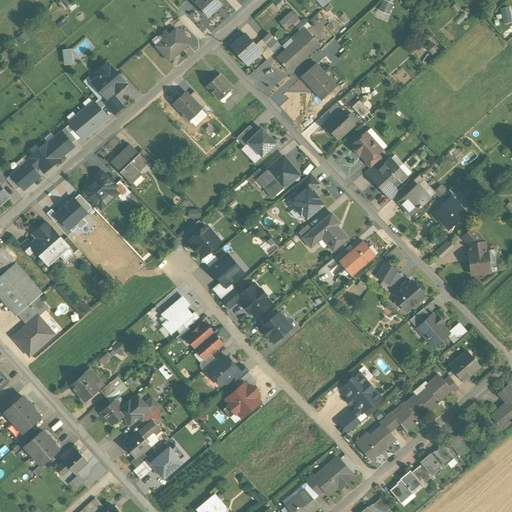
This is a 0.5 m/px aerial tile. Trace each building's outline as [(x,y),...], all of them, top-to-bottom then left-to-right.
[(64,0),(63,0),(58,4),(63,10),(69,5),(64,0)] [(199,0),(196,3),(196,4),(209,17),(217,10),(215,8),(221,3),(217,0),(199,0)] [(382,1),(379,11),(389,15),(393,4),(382,1)] [(57,4),(46,13),(49,17),(60,8),(57,4)] [(429,7),(422,6),(420,17),(427,19),(429,7)] [(501,9),(504,24),(511,22),(511,20),(509,7),(501,9)] [(300,21),(291,12),(282,20),(279,23),(284,29),(287,26),(291,23),(294,26),(300,21)] [(467,17),(464,14),(455,21),(458,25),(467,17)] [(67,22),(64,19),(57,25),(60,28),(67,22)] [(304,20),(296,28),(298,31),(302,28),(307,23),(304,20)] [(298,31),(291,37),(296,42),(306,32),(302,28),(298,31)] [(156,46),(166,59),(179,47),(182,50),(189,44),(176,29),(163,40),(156,46)] [(296,42),(277,58),(282,64),(281,65),(283,66),(284,66),(289,72),(302,61),(300,59),(316,44),(306,32),(296,42)] [(23,33),(17,39),(23,45),(28,39),(23,33)] [(269,33),(255,46),(258,50),(257,51),(266,60),(274,53),(281,47),(269,33)] [(255,46),(244,35),(231,48),(245,62),(257,51),(258,50),(255,46)] [(158,38),(153,43),(156,46),(163,40),(161,37),(159,39),(158,38)] [(439,51),(432,44),(426,49),(432,56),(439,51)] [(64,65),(72,64),(70,49),(62,50),(64,65)] [(8,50),(0,55),(7,65),(15,58),(8,50)] [(136,56),(140,60),(144,55),(141,52),(136,56)] [(126,65),(129,69),(136,64),(133,59),(126,65)] [(116,93),(126,84),(108,63),(97,72),(100,75),(92,82),(107,99),(112,94),(114,92),(116,93)] [(316,64),(301,78),(321,100),(336,86),(316,64)] [(223,77),(220,80),(216,76),(206,86),(219,100),(220,99),(226,93),(232,88),(223,77)] [(192,100),(185,93),(173,104),(189,121),(201,110),(192,100)] [(226,93),(220,99),(222,102),(229,96),(226,93)] [(123,107),(112,94),(107,99),(102,103),(113,115),(123,107)] [(213,111),(198,95),(192,100),(201,110),(207,116),(213,111)] [(95,103),(101,110),(105,106),(99,99),(95,103)] [(359,101),(352,107),(361,118),(368,112),(359,101)] [(101,110),(95,103),(94,102),(81,113),(96,130),(108,119),(101,110)] [(337,102),(328,111),(334,117),(341,111),(343,109),(337,102)] [(233,123),(238,128),(239,127),(245,121),(257,111),(251,105),(233,123)] [(334,117),(325,126),(337,140),(352,127),(345,119),(347,118),(341,111),(334,117)] [(81,113),(69,123),(70,124),(75,129),(83,139),(87,136),(88,136),(96,130),(81,113)] [(249,126),(245,121),(239,127),(244,131),(249,126)] [(70,133),(75,129),(70,124),(66,128),(70,133)] [(257,133),(249,126),(244,131),(236,138),(244,146),(248,143),(248,142),(257,133)] [(62,133),(71,143),(75,139),(70,133),(66,128),(61,132),(62,133)] [(266,133),(262,129),(257,133),(248,142),(248,143),(262,157),(276,143),(271,138),(267,133),(266,133)] [(32,159),(12,175),(21,186),(24,189),(39,176),(34,170),(38,166),(44,173),(60,160),(59,159),(73,147),(71,143),(62,133),(47,145),(47,144),(31,157),(32,159)] [(366,133),(360,138),(358,139),(358,140),(352,146),(353,147),(353,150),(357,154),(359,154),(361,155),(367,161),(368,162),(377,154),(381,150),(366,133)] [(130,145),(111,163),(131,184),(141,174),(134,168),(143,159),(130,145)] [(377,154),(368,162),(367,161),(365,163),(370,168),(374,164),(381,159),(377,154)] [(149,157),(145,161),(154,170),(158,167),(149,157)] [(263,174),(256,180),(256,181),(267,193),(271,190),(276,196),(293,181),(290,177),(296,172),(283,157),(263,174)] [(379,170),(372,176),(373,178),(371,180),(385,195),(387,193),(380,185),(398,168),(391,159),(379,170)] [(370,168),(365,173),(371,180),(373,178),(372,176),(379,170),(374,164),(370,168)] [(398,168),(380,185),(387,193),(388,194),(395,188),(407,177),(398,168)] [(259,169),(246,180),(251,185),(256,181),(256,180),(263,174),(259,169)] [(115,186),(102,172),(99,172),(95,175),(95,179),(97,180),(84,192),(97,205),(104,199),(108,203),(116,195),(117,195),(112,189),(115,187),(115,186)] [(310,174),(297,185),(303,192),(307,188),(310,191),(319,184),(310,174)] [(16,191),(21,186),(12,175),(6,180),(7,180),(16,191)] [(424,180),(419,175),(407,186),(412,191),(418,185),(419,185),(424,180)] [(131,192),(120,181),(115,186),(115,187),(112,189),(117,195),(116,195),(122,201),(131,192)] [(412,191),(399,202),(411,215),(418,208),(419,209),(422,206),(422,205),(430,198),(419,185),(418,185),(412,191)] [(453,185),(444,194),(448,199),(451,196),(453,198),(459,193),(459,192),(453,185)] [(303,192),(292,201),(296,206),(295,208),(300,214),(302,213),(306,218),(322,205),(317,199),(318,199),(313,193),(312,193),(310,191),(307,188),(303,192)] [(395,188),(388,194),(387,193),(385,195),(390,201),(400,193),(395,188)] [(448,199),(431,215),(436,221),(439,218),(449,230),(473,208),(459,193),(453,198),(451,196),(448,199)] [(74,200),(86,213),(92,208),(79,195),(74,200)] [(195,220),(203,212),(187,197),(179,204),(195,220)] [(72,232),(77,228),(80,230),(87,223),(82,218),(87,214),(86,213),(74,200),(73,199),(67,204),(66,203),(60,208),(62,210),(56,215),(59,218),(72,232)] [(55,223),(59,218),(56,215),(52,210),(47,214),(55,223)] [(339,224),(331,214),(312,231),(308,234),(316,244),(321,239),(332,252),(347,239),(336,226),(339,224)] [(199,220),(185,232),(191,239),(204,227),(199,220)] [(63,241),(46,222),(37,230),(41,235),(30,245),(35,251),(48,265),(67,248),(68,248),(63,241)] [(307,225),(298,233),(303,239),(308,234),(312,231),(307,225)] [(191,239),(189,240),(194,246),(193,247),(197,252),(198,251),(203,257),(220,242),(206,226),(204,227),(191,239)] [(472,229),(462,238),(469,245),(470,253),(469,253),(469,257),(471,256),(472,260),(470,262),(471,275),(489,273),(487,251),(486,251),(485,243),(472,229)] [(316,244),(308,234),(303,239),(311,248),(316,244)] [(79,249),(67,237),(63,241),(68,248),(67,248),(73,254),(79,249)] [(449,239),(436,251),(442,258),(455,246),(449,239)] [(26,241),(20,246),(29,256),(35,251),(30,245),(26,241)] [(362,242),(338,262),(351,276),(374,256),(362,242)] [(3,249),(0,251),(0,298),(16,317),(17,315),(39,296),(42,294),(3,249)] [(243,273),(227,254),(210,269),(221,282),(226,287),(231,283),(243,273)] [(206,262),(209,266),(217,259),(214,255),(206,262)] [(397,271),(385,263),(376,277),(388,284),(397,271)] [(412,281),(394,297),(406,311),(411,307),(415,307),(417,305),(418,301),(424,296),(412,281)] [(221,299),(234,288),(231,283),(226,287),(221,282),(212,289),(221,299)] [(260,290),(254,283),(240,294),(238,297),(240,300),(244,304),(243,305),(248,311),(249,310),(255,317),(271,304),(265,297),(267,295),(261,289),(260,290)] [(234,288),(221,299),(229,309),(240,300),(238,297),(240,294),(234,288)] [(39,296),(17,315),(27,326),(37,316),(38,317),(49,308),(39,296)] [(163,325),(171,333),(182,324),(191,315),(185,308),(189,305),(183,298),(163,315),(167,321),(163,325)] [(423,309),(409,320),(416,328),(429,317),(423,309)] [(273,310),(259,322),(263,327),(277,315),(273,310)] [(191,315),(182,324),(186,329),(188,328),(199,318),(195,312),(191,315)] [(263,327),(261,328),(273,342),(287,331),(291,328),(289,325),(279,313),(277,315),(263,327)] [(436,319),(432,314),(429,317),(416,328),(433,347),(449,333),(440,323),(442,322),(437,317),(436,319)] [(37,316),(27,326),(13,338),(29,356),(53,334),(38,317),(37,316)] [(294,321),(289,325),(291,328),(287,331),(291,336),(300,328),(294,321)] [(192,332),(186,337),(187,338),(196,348),(213,333),(211,331),(212,328),(208,328),(204,323),(192,332)] [(186,329),(176,338),(179,342),(182,342),(187,338),(186,337),(192,332),(188,328),(186,329)] [(213,333),(196,348),(204,359),(205,359),(211,354),(222,345),(218,339),(218,336),(215,336),(213,333)] [(102,356),(108,362),(128,346),(122,339),(102,356)] [(467,350),(450,365),(455,372),(463,381),(464,380),(463,379),(469,375),(481,366),(467,350)] [(204,359),(200,362),(200,366),(203,370),(215,359),(211,354),(205,359),(204,359)] [(219,364),(209,373),(210,373),(220,385),(224,382),(227,382),(230,380),(230,377),(232,375),(238,370),(238,369),(227,357),(219,364)] [(215,359),(203,370),(208,375),(210,373),(209,373),(219,364),(215,359)] [(159,369),(167,379),(173,374),(165,365),(159,369)] [(242,365),(238,369),(238,370),(232,375),(238,381),(248,372),(242,365)] [(257,382),(248,372),(235,384),(239,388),(245,383),(249,389),(257,382)] [(463,381),(455,372),(450,377),(458,387),(465,381),(464,380),(463,381)] [(99,389),(86,373),(71,386),(84,402),(99,389)] [(379,398),(360,374),(356,378),(352,377),(349,380),(348,384),(342,390),(357,408),(351,413),(356,418),(379,398)] [(428,385),(425,387),(427,389),(417,397),(429,411),(437,404),(439,405),(440,404),(438,401),(451,390),(449,389),(450,388),(444,382),(439,375),(428,385)] [(458,387),(450,377),(444,382),(450,388),(449,389),(451,390),(452,392),(458,387)] [(127,389),(117,378),(101,392),(111,404),(119,397),(127,389)] [(426,382),(413,393),(415,396),(417,397),(427,389),(425,387),(428,385),(426,382)] [(239,388),(226,400),(230,404),(228,405),(236,414),(237,413),(242,418),(260,402),(249,389),(245,383),(239,388)] [(511,390),(507,385),(497,394),(505,403),(490,417),(501,430),(511,422),(511,423),(511,420),(510,418),(511,416),(511,390)] [(126,404),(122,408),(126,413),(124,416),(126,419),(126,420),(126,422),(128,424),(131,424),(133,422),(134,420),(136,418),(137,418),(138,418),(142,422),(144,420),(140,416),(148,409),(147,408),(136,396),(126,404)] [(415,396),(392,415),(400,423),(406,431),(415,423),(416,424),(418,423),(415,420),(428,410),(417,397),(415,396)] [(7,410),(5,413),(22,433),(25,431),(41,417),(23,397),(7,410)] [(111,404),(101,413),(112,425),(124,416),(126,413),(122,408),(126,404),(119,397),(111,404)] [(144,404),(147,408),(148,409),(140,416),(144,420),(160,407),(155,402),(152,398),(144,404)] [(351,413),(351,412),(338,424),(347,434),(360,423),(356,418),(351,413)] [(392,415),(391,413),(385,419),(393,429),(400,423),(392,415)] [(393,429),(385,419),(379,423),(381,426),(382,425),(389,433),(393,429)] [(152,422),(138,433),(144,440),(151,434),(154,436),(160,431),(152,422)] [(381,426),(367,438),(365,435),(356,443),(371,460),(395,440),(389,433),(382,425),(381,426)] [(22,433),(15,439),(19,443),(23,441),(29,435),(25,431),(22,433)] [(27,445),(25,447),(25,448),(33,457),(51,440),(43,431),(27,445)] [(144,440),(138,433),(123,446),(134,458),(135,460),(143,454),(142,453),(149,447),(144,440)] [(471,447),(460,434),(448,444),(459,457),(471,447)] [(51,440),(33,457),(40,465),(41,466),(43,464),(59,450),(51,440)] [(19,443),(13,449),(17,454),(25,448),(25,447),(27,445),(23,441),(19,443)] [(453,459),(442,446),(431,456),(430,454),(420,463),(422,465),(431,476),(431,475),(440,468),(441,469),(453,459)] [(164,478),(182,462),(169,447),(150,463),(154,468),(164,478)] [(87,463),(76,451),(64,462),(70,469),(75,474),(87,463)] [(337,458),(314,477),(316,480),(315,481),(324,491),(327,495),(342,483),(344,485),(354,477),(337,458)] [(141,480),(154,468),(150,463),(147,459),(133,471),(141,480)] [(70,469),(64,462),(56,469),(62,476),(70,469)] [(40,465),(33,472),(37,477),(47,468),(43,464),(41,466),(40,465)] [(422,465),(416,469),(411,473),(420,485),(423,488),(429,484),(434,479),(431,475),(431,476),(422,465)] [(410,472),(399,480),(401,482),(390,491),(400,504),(413,494),(411,492),(420,485),(411,473),(410,472)] [(78,475),(69,484),(74,490),(84,482),(78,475)] [(314,477),(313,476),(306,482),(318,496),(324,491),(315,481),(316,480),(314,477)] [(304,490),(285,506),(290,511),(311,511),(318,507),(304,490)] [(214,495),(195,511),(196,511),(225,511),(227,510),(214,495)] [(78,511),(93,511),(103,504),(96,497),(78,511)] [(380,499),(369,508),(368,507),(361,511),(391,511),(380,499)]
